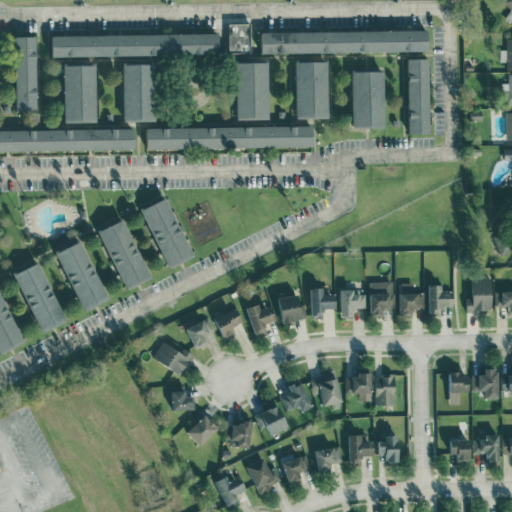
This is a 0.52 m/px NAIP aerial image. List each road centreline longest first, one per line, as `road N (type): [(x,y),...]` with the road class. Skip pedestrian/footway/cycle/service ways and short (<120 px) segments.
road 1 (residential): [(511,340),(320,344),(276,355),(230,382)]
road 2 (residential): [(300,511),(345,492),(511,488)]
road 3 (residential): [(420,342),(422,490)]
